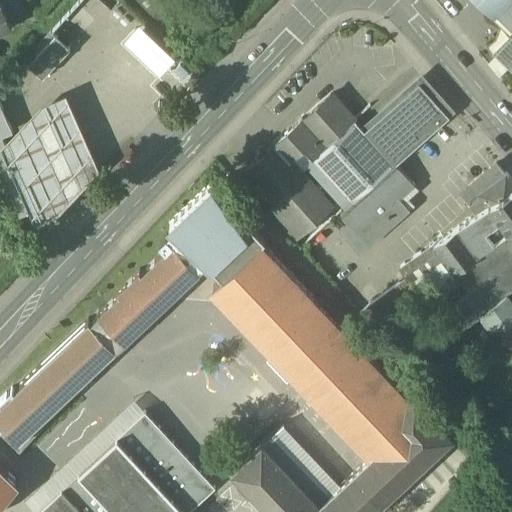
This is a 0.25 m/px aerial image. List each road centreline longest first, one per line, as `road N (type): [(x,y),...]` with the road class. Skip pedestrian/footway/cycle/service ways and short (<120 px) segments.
road 1 (secondary): [(0,338),(321,0)]
road 2 (tertiary): [(511,135),(398,0)]
